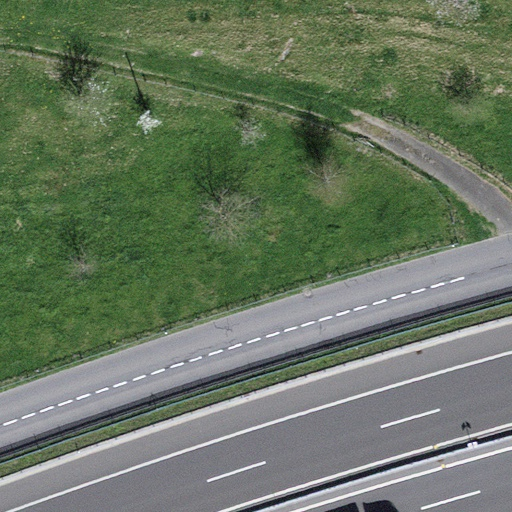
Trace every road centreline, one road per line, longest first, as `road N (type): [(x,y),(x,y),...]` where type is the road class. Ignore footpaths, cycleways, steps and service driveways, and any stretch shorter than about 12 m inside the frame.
road 1 (tertiary): [(511,259),(0,423)]
road 2 (motorway): [(511,391),(124,511)]
